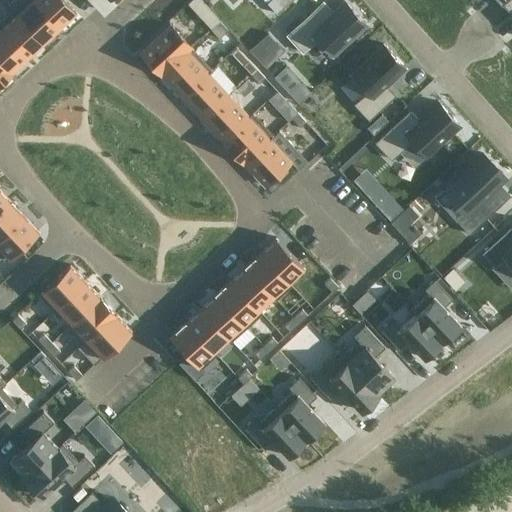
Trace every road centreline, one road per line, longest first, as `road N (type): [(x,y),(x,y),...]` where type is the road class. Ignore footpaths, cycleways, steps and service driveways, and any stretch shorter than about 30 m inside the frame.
road 1 (residential): [(69,230),(156,309),(262,219),(90,38)]
road 2 (residential): [(255,511),(337,467),(511,331)]
road 3 (residential): [(511,145),(380,0)]
road 4 (residential): [(90,38),(0,120)]
